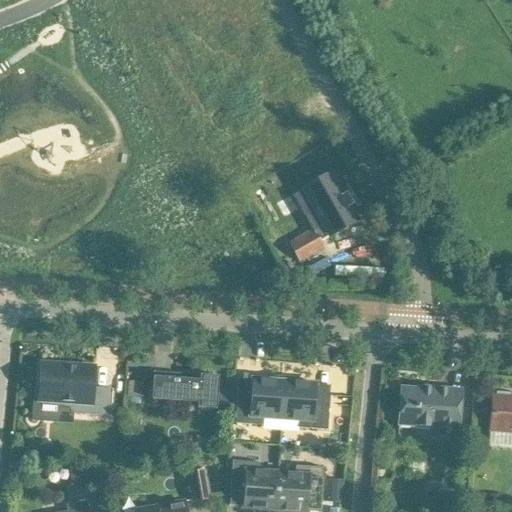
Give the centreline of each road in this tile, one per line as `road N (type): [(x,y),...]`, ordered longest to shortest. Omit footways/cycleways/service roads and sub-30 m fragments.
road 1 (residential): [(271,0),(422,266),(417,338)]
road 2 (residential): [(372,335),(0,309)]
road 3 (residential): [(357,511),(372,335)]
